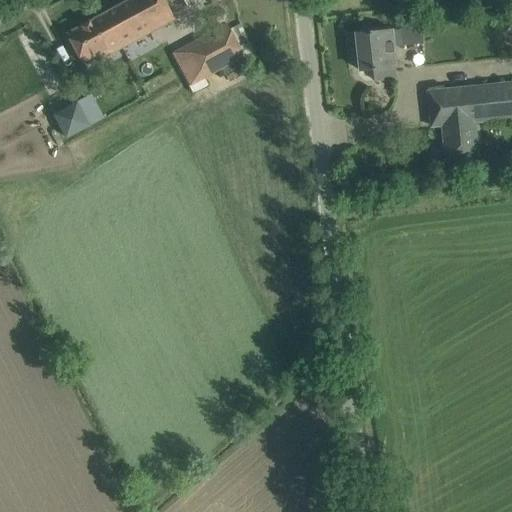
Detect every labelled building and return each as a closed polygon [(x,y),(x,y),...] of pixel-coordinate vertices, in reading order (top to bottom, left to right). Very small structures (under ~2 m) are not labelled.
[(130,0),(67,34),(76,52),(82,61),(102,50),(105,56),(174,19),(163,0),(130,0)] [(418,66),(511,56),(511,17),(414,28),(418,66)] [(205,79),(243,59),(245,58),(228,26),(213,34),(216,39),(205,44),(203,40),(188,47),(205,79)] [(355,34),(359,70),(372,69),(374,81),(396,79),(393,47),(403,46),(401,30),(355,34)] [(452,123),(445,123),(443,123),(443,125),(444,125),(447,158),(478,155),(474,122),(511,117),(511,83),(448,90),(452,123)] [(75,101),(52,114),(64,137),(87,124),(75,101)]
